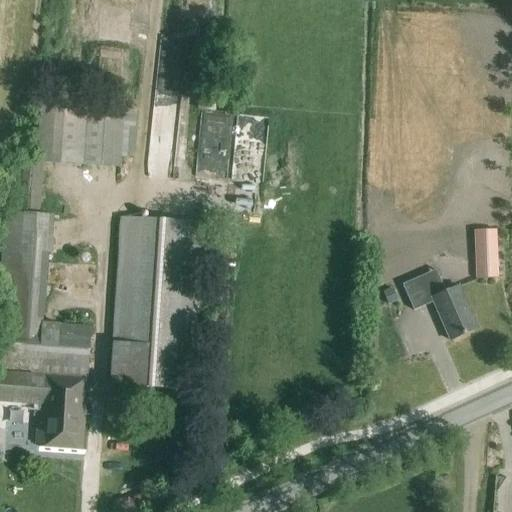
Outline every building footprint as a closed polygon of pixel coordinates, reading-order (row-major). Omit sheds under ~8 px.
[(136,111),(87,107),(41,103),(36,163),(119,169),(120,159),(132,160),(136,111)] [(81,451),(90,329),(42,324),(46,254),(50,254),(52,217),(39,216),(43,164),(11,162),(0,297),(0,402),(7,403),(6,419),(27,421),(28,411),(40,412),(40,423),(36,423),(35,445),(38,445),(38,448),(81,451)] [(109,386),(139,388),(190,391),(202,224),(121,219),(109,386)] [(474,280),(497,280),(496,231),(473,231),(474,280)] [(436,274),(404,288),(417,319),(436,311),(449,342),(476,330),(458,288),(444,294),(436,274)] [(391,289),(382,293),(388,306),(397,302),(391,289)] [(108,402),(129,404),(130,387),(109,386),(108,402)]
